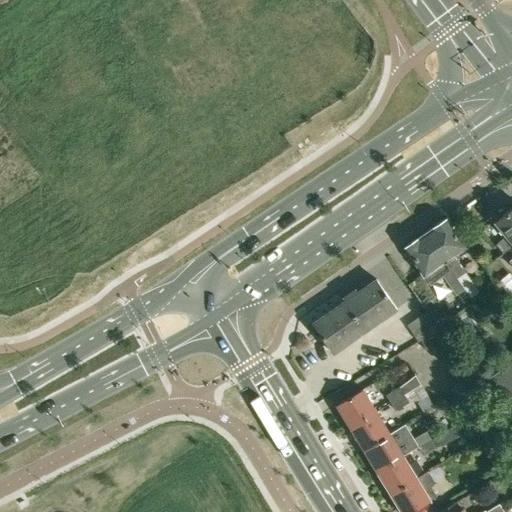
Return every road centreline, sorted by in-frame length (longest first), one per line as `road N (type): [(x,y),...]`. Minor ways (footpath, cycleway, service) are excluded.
road 1 (primary): [(491,79),(190,277)]
road 2 (primary): [(215,317),(511,113)]
road 3 (primary): [(0,433),(215,317)]
road 4 (unclassified): [(343,511),(215,317)]
road 5 (primary): [(190,277),(0,393)]
